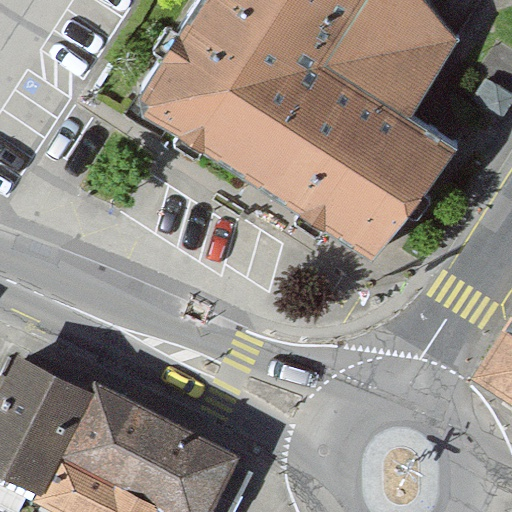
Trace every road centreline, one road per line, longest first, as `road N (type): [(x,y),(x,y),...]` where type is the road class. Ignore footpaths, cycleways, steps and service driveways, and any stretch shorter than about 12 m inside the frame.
road 1 (secondary): [(0,276),(229,377),(331,434)]
road 2 (unclassified): [(409,393),(459,295),(511,217)]
road 3 (secondary): [(478,506),(473,434),(441,403),(409,393)]
